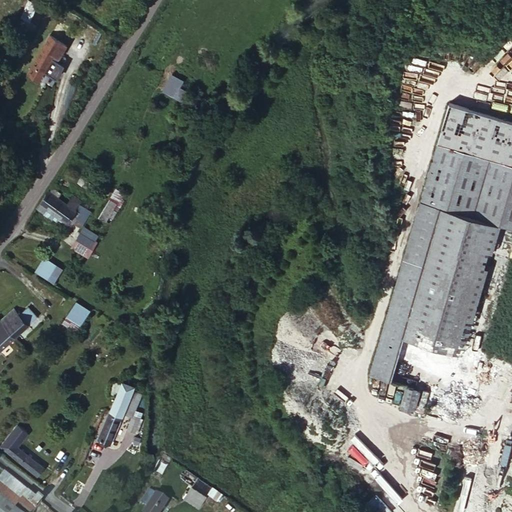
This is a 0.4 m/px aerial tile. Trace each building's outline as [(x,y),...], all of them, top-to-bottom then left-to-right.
[(59,57),(67,45),(51,35),(26,71),(37,78),(43,69),(55,77),(62,66),(51,59),(54,54),(59,57)] [(169,72),(160,90),(167,93),(176,75),(169,72)] [(511,127),(451,110),(439,152),(511,173),(511,127)] [(12,139),(21,126),(11,120),(3,132),(12,139)] [(511,173),(439,152),(424,210),(435,213),(439,200),(511,220),(511,173)] [(113,186),(106,196),(114,201),(121,191),(113,186)] [(62,202),(47,192),(38,205),(54,214),(67,222),(71,216),(78,203),(80,201),(68,194),(62,202)] [(114,201),(106,196),(95,214),(103,219),(114,201)] [(511,220),(439,200),(435,213),(446,217),(507,233),(511,234),(511,220)] [(88,209),(78,203),(71,216),(80,222),(88,209)] [(38,205),(33,211),(49,221),(54,214),(38,205)] [(424,210),(385,350),(395,353),(398,343),(435,213),(424,210)] [(398,343),(469,364),(507,233),(446,217),(435,213),(398,343)] [(76,232),(70,243),(80,250),(87,239),(76,232)] [(33,254),(29,262),(41,269),(47,260),(42,256),(41,259),(33,254)] [(73,300),(64,314),(78,323),(87,308),(73,300)] [(0,325),(6,332),(20,318),(12,310),(0,322),(0,325)] [(6,332),(13,338),(32,320),(25,313),(20,318),(6,332)] [(0,351),(13,338),(6,332),(0,337),(0,351)] [(393,357),(384,354),(376,383),(385,385),(393,357)] [(112,394),(108,406),(122,411),(127,398),(131,387),(112,380),(107,393),(112,394)] [(137,402),(141,391),(131,387),(127,398),(137,402)] [(122,411),(132,415),(137,402),(127,398),(122,411)] [(122,411),(108,406),(96,437),(110,442),(122,411)] [(133,439),(140,419),(132,415),(125,435),(133,439)] [(20,449),(13,459),(39,476),(45,465),(20,449)] [(167,469),(165,474),(172,477),(174,472),(167,469)] [(30,511),(32,511),(41,501),(5,472),(0,477),(0,486),(16,501),(30,511)] [(172,477),(165,474),(163,473),(160,481),(168,485),(172,477)] [(0,490),(15,503),(16,501),(0,486),(0,490)] [(0,490),(0,511),(26,511),(15,503),(0,490)] [(198,494),(192,502),(206,511),(210,508),(202,502),(205,499),(198,494)] [(155,509),(161,501),(156,497),(150,506),(155,509)] [(212,504),(205,499),(202,502),(210,508),(212,504)] [(367,511),(355,499),(345,508),(349,511),(367,511)] [(171,511),(173,509),(161,501),(155,509),(153,511),(171,511)] [(206,511),(192,502),(190,506),(197,511),(206,511)]
